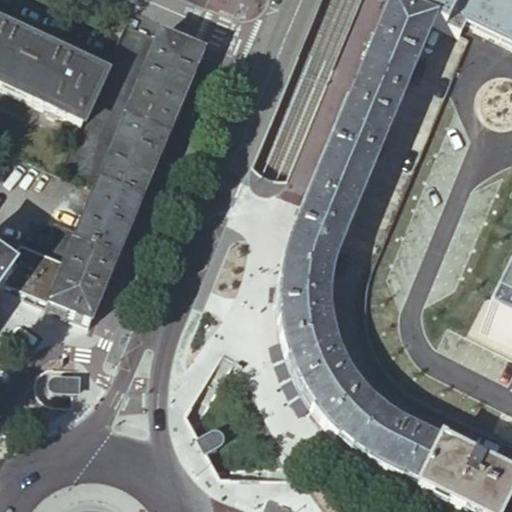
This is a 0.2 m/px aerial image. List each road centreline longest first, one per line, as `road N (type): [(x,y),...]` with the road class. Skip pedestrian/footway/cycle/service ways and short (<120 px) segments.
road 1 (tertiary): [(278,55),(155,344)]
road 2 (residential): [(278,55),(142,0)]
road 3 (tertiary): [(162,477),(162,351),(155,344)]
road 4 (tertiary): [(155,344),(142,345),(82,448)]
